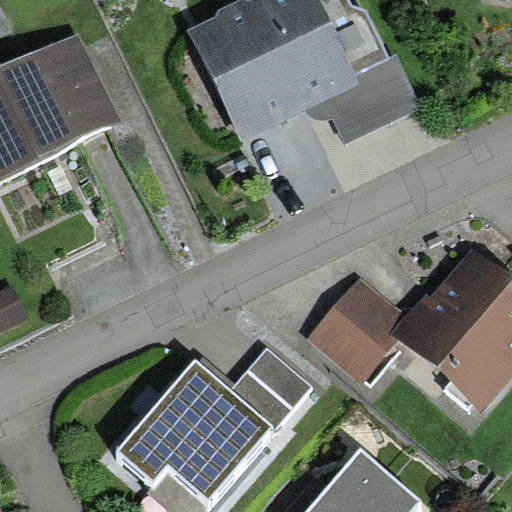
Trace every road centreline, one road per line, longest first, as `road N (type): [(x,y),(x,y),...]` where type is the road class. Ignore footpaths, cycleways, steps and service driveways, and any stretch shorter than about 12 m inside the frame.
road 1 (residential): [(0,386),(511,144)]
road 2 (residential): [(0,397),(56,511)]
